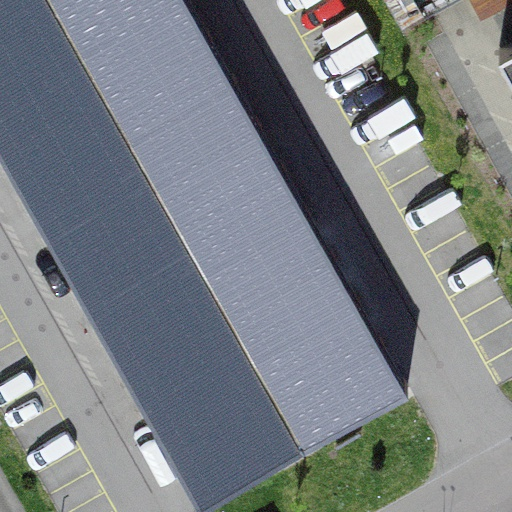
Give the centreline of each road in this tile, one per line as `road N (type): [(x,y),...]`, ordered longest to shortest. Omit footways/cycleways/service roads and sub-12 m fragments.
road 1 (unknown): [(511,433),(273,0)]
road 2 (unknown): [(0,156),(187,477),(197,511)]
